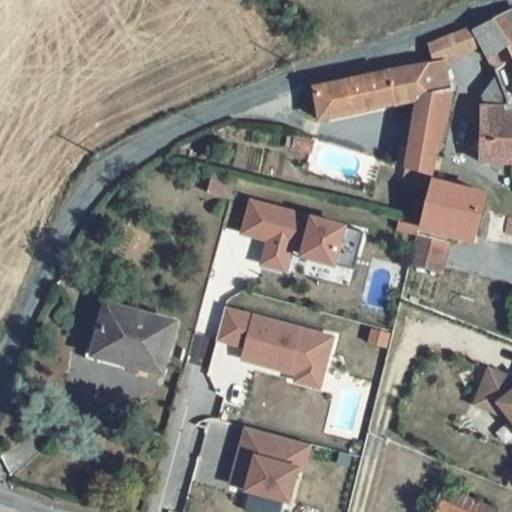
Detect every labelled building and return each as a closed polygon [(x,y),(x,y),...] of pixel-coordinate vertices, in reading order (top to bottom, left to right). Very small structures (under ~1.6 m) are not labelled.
[(491,40),(499,54),(504,63),(492,71),(489,155),(511,155),(511,8),(502,14),(430,45),(437,65),(316,81),(317,90),(311,91),(313,109),(318,109),(319,116),(419,105),(405,161),(432,170),(450,100),(446,62),(491,40)] [(487,187),(431,174),(410,259),(444,267),(452,239),(462,242),(465,227),(475,230),(487,187)] [(229,199),(234,180),(214,175),(209,193),(229,199)] [(364,230),(251,199),(242,230),(268,237),(262,261),(284,267),(292,240),(304,243),(301,253),(333,262),(338,245),(358,251),(364,230)] [(338,245),(333,262),(353,268),(358,251),(338,245)] [(219,338),(248,346),(245,358),(291,371),(292,365),(325,374),(335,337),(228,307),(219,338)] [(127,365),(158,372),(170,326),(106,308),(95,348),(129,356),(127,365)] [(292,365),(291,371),(300,373),(298,380),(322,386),(325,374),(292,365)] [(511,379),(489,370),(478,395),(498,403),(511,419),(511,420),(511,379)] [(498,403),(478,395),(475,404),(511,419),(498,403)] [(240,457),(244,458),(241,468),(237,467),(232,488),(248,492),(247,494),(289,506),(298,473),(304,475),(312,448),(247,431),(240,457)]
